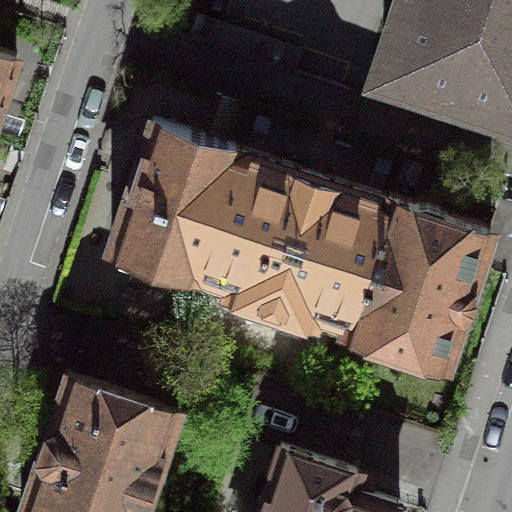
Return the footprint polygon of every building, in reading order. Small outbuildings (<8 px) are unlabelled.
[(511,0),(407,0),(386,65),(511,106),(511,0)] [(0,100),(2,94),(16,52),(0,46),(0,100)] [(111,238),(197,266),(239,143),(153,113),(147,132),(111,238)] [(347,322),(391,190),(390,190),(389,192),(314,167),(239,143),(197,266),(230,277),(227,287),(313,315),(316,306),(347,316),(345,321),(347,322)] [(391,190),(347,322),(448,355),(492,224),(449,210),(449,209),(445,199),(435,195),(424,192),(415,197),(414,198),(391,190)] [(96,316),(77,372),(68,369),(55,406),(53,405),(44,430),(36,454),(39,455),(20,510),(27,511),(142,511),(178,406),(149,396),(155,378),(153,335),(96,316)] [(355,474),(358,466),(281,440),(256,511),(395,511),(400,499),(353,483),(355,474)]
